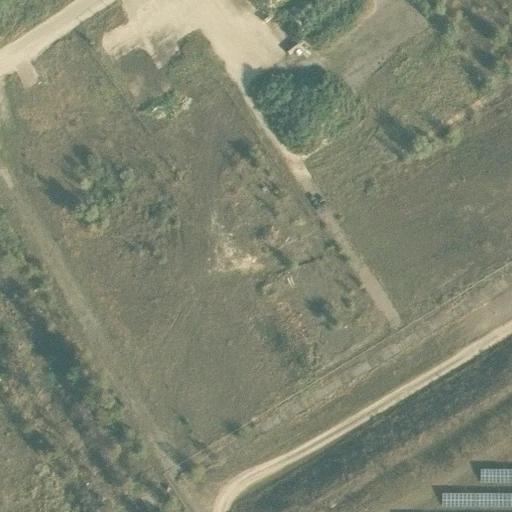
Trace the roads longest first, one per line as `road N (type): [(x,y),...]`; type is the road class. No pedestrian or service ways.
road 1 (track): [(511,332),(277,470),(191,505)]
road 2 (track): [(0,69),(106,0)]
